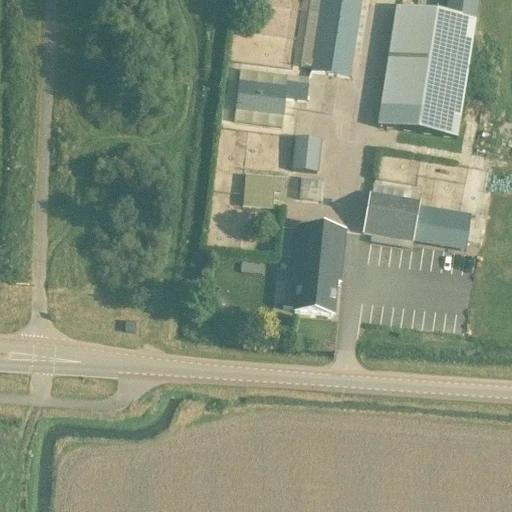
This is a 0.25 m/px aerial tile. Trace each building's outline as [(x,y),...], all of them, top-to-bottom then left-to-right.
[(322,0),(311,70),(311,74),(348,80),(352,53),(360,1),(352,0),(322,0)] [(456,142),(474,23),(395,11),(377,129),(456,142)] [(287,12),(273,12),(273,28),(286,28),(287,12)] [(286,90),(238,84),(235,113),(283,119),(285,102),(305,105),(307,88),(287,85),(286,90)] [(320,143),(294,140),(291,172),(317,175),(320,143)] [(395,173),(396,155),(381,154),(380,172),(395,173)] [(320,202),(323,180),(302,178),(299,200),(320,202)] [(280,182),(245,179),(243,210),(272,212),(273,194),(279,194),(280,182)] [(369,196),(364,235),(370,236),(413,243),(465,252),(470,217),(418,209),(419,204),(410,203),(370,196),(369,196)] [(296,282),(293,314),(332,318),(335,286),(339,286),(344,234),(299,229),(293,282),(296,282)]
